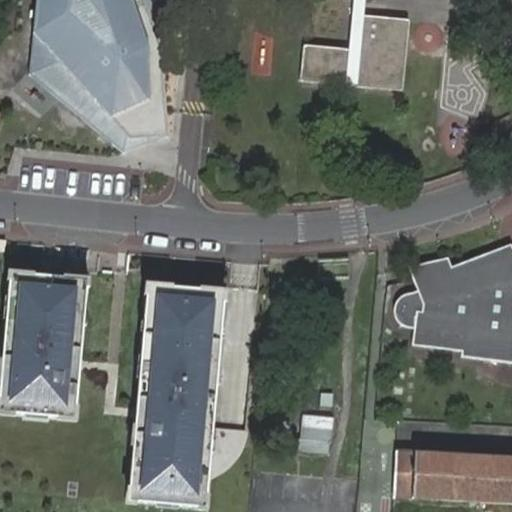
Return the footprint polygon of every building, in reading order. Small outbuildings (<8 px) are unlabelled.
[(37,0),(31,78),(123,155),(168,138),(161,42),(150,0),(37,0)] [(350,0),(346,47),(301,42),(297,80),(400,91),(407,21),(362,16),(363,0),(350,0)] [(511,261),(509,258),(504,252),(451,271),(450,265),(412,272),(419,296),(415,295),(411,296),(405,299),(402,304),(401,310),(401,317),(405,326),(408,329),(412,330),(415,331),(413,346),(461,353),(460,361),(511,367),(511,261)] [(269,296),(343,297),(343,264),(269,263),(269,296)] [(86,283),(3,276),(0,307),(0,423),(73,429),(86,283)] [(202,511),(223,294),(143,287),(123,509),(159,511),(202,511)] [(511,504),(511,459),(396,453),(393,497),(511,504)]
